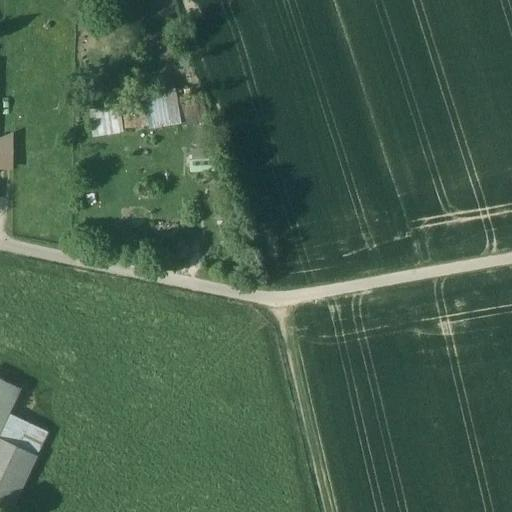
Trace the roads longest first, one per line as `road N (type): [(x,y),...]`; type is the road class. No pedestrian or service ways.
road 1 (residential): [(267,299),(0,242)]
road 2 (track): [(511,257),(267,299)]
road 3 (track): [(278,297),(329,511)]
